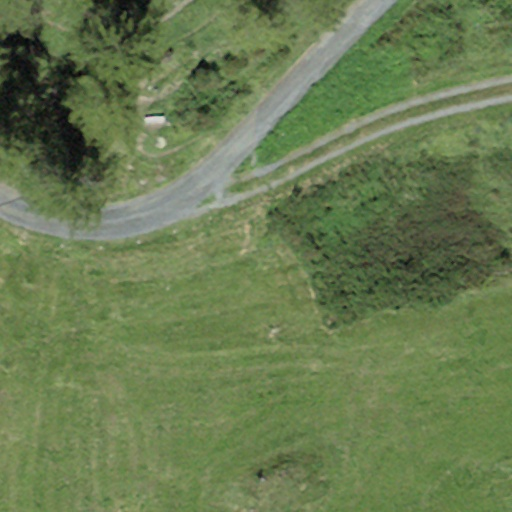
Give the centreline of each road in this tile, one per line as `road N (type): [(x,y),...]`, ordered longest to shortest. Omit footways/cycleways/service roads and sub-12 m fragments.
road 1 (track): [(360,0),(211,161),(153,202),(35,234),(0,220)]
road 2 (track): [(153,202),(252,182),(378,117),(511,84)]
